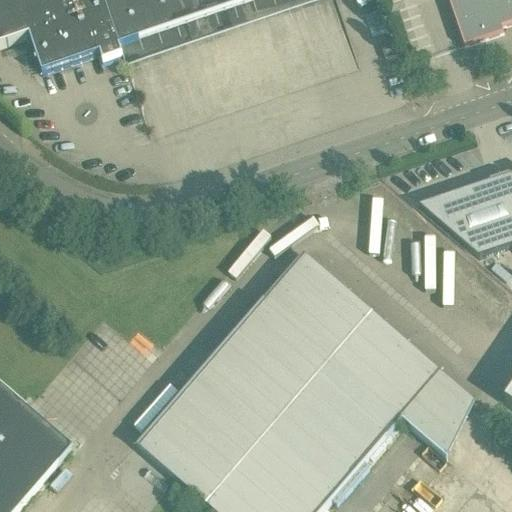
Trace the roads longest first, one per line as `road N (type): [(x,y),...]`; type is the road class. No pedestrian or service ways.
road 1 (unclassified): [(0,152),(57,197),(149,218),(511,100)]
road 2 (unknown): [(462,511),(485,458),(489,413),(477,378),(320,212)]
